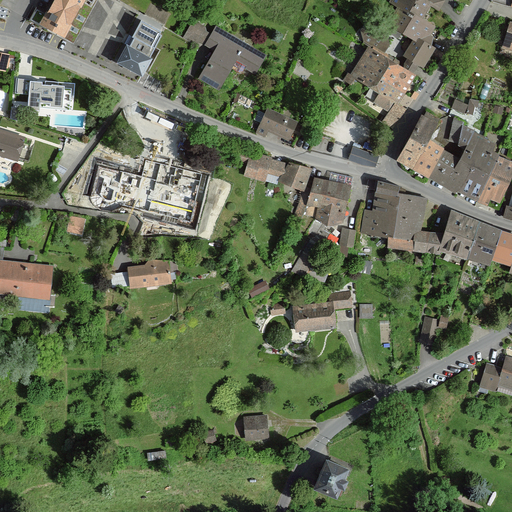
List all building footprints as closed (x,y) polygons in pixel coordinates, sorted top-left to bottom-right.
[(54,0),(48,13),(47,15),(37,10),(32,20),(75,43),(97,0),(54,0)] [(420,39),(431,45),(433,37),(431,35),(435,27),(422,19),(431,5),(440,10),(446,0),(445,0),(393,0),(392,2),(399,6),(390,24),(415,40),(418,42),(420,39)] [(163,30),(143,20),(133,41),(122,63),(142,73),(163,30)] [(369,47),(383,55),(389,44),(386,29),(369,22),(362,31),(367,43),(370,45),(369,47)] [(200,23),(190,39),(199,44),(200,41),(218,50),(201,78),(221,89),(238,59),(249,66),(249,68),(258,73),(268,55),(219,26),(214,35),(208,31),(207,27),(200,23)] [(407,63),(404,68),(413,74),(416,69),(419,64),(424,67),(435,48),(431,45),(420,39),(418,42),(415,40),(405,56),(410,59),(407,63)] [(349,74),(345,80),(352,84),(356,78),(381,94),(375,102),(389,110),(394,101),(398,103),(416,75),(413,74),(404,68),(383,55),(369,47),(351,76),(349,74)] [(0,68),(6,70),(10,55),(0,52),(0,68)] [(33,106),(64,108),(65,84),(34,82),(34,79),(21,78),(19,94),(34,95),(33,106)] [(479,101),(470,99),(467,113),(473,114),(475,107),(478,107),(479,101)] [(468,105),(455,100),(452,108),(464,113),(468,105)] [(404,107),(397,104),(385,122),(391,126),(404,107)] [(503,108),(496,106),(494,112),(502,114),(503,108)] [(260,132),(267,135),(270,129),(291,139),(295,130),(302,134),(306,126),(270,110),(260,132)] [(449,141),(459,143),(463,124),(464,121),(455,117),(449,141)] [(439,125),(424,118),(401,161),(415,168),(431,140),(439,125)] [(462,160),(445,149),(430,176),(456,192),(458,189),(479,201),(500,156),(501,154),(494,151),(497,144),(474,133),(475,129),(463,124),(459,143),(468,149),(462,160)] [(0,154),(18,160),(25,137),(0,129),(0,154)] [(431,140),(415,168),(430,176),(445,149),(431,140)] [(379,157),(356,148),(351,160),(364,165),(376,167),(379,157)] [(252,157),(247,175),(267,181),(269,172),(283,177),(282,181),(303,187),(305,188),(309,180),(312,169),(292,162),(291,164),(273,159),(273,158),(264,155),(262,160),(252,157)] [(511,178),(511,162),(500,156),(479,201),(489,205),(492,198),(501,202),(511,178)] [(209,175),(147,160),(143,177),(98,166),(90,194),(91,199),(94,204),(99,209),(105,211),(112,211),(118,209),(122,207),(144,213),(142,217),(196,230),(209,175)] [(316,182),(309,180),(305,188),(303,187),(301,191),(304,192),(295,216),(302,218),(306,204),(321,207),(319,218),(331,223),(345,222),(354,185),(317,178),(316,182)] [(442,251),(447,236),(421,233),(428,200),(399,195),(401,187),(379,182),(376,181),(374,190),(378,191),(375,213),(366,211),(363,233),(391,237),(390,247),(441,254),(442,251)] [(69,230),(86,233),(89,216),(73,213),(69,230)] [(470,259),(481,224),(454,213),(447,236),(442,251),(470,259)] [(328,225),(316,219),(308,231),(307,236),(311,238),(292,270),(297,273),(304,276),(309,268),(330,233),(325,231),(328,225)] [(494,260),(503,232),(481,224),(470,259),(492,266),(494,260)] [(356,230),(343,228),(340,244),(353,246),(356,230)] [(511,265),(511,234),(503,232),(494,260),(511,265)] [(3,247),(0,246),(0,291),(49,296),(52,265),(2,260),(3,247)] [(148,266),(131,269),(133,286),(172,281),(170,262),(153,261),(148,266)] [(309,268),(304,276),(325,282),(329,272),(309,268)] [(268,279),(252,288),(256,295),(272,285),(268,279)] [(332,303),(296,307),(299,331),(338,327),(336,307),(354,305),(352,293),(331,295),(332,303)] [(272,306),(272,315),(285,312),(283,302),(272,306)] [(363,303),(363,315),(374,315),(374,302),(363,303)] [(442,320),(427,317),(422,342),(435,345),(439,325),(446,327),(449,316),(443,315),(442,320)] [(511,388),(511,360),(507,359),(504,370),(488,365),(481,386),(495,390),(497,384),(511,388)] [(511,388),(497,384),(495,390),(511,395),(511,394),(511,388)] [(269,416),(247,418),(249,440),(270,438),(269,416)] [(218,439),(215,430),(206,433),(208,442),(218,439)] [(327,457),(316,485),(336,493),(340,484),(344,485),(348,478),(344,476),(349,466),(327,457)]
